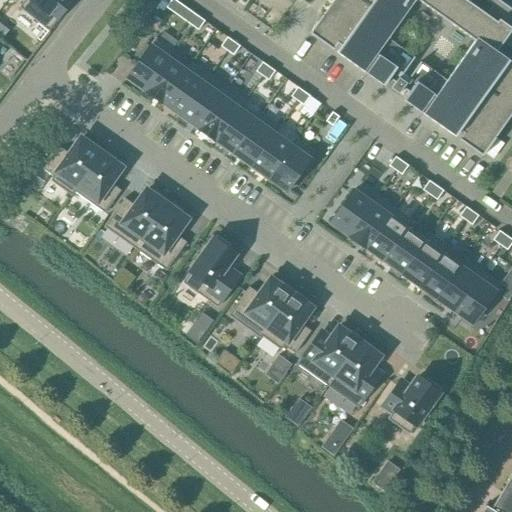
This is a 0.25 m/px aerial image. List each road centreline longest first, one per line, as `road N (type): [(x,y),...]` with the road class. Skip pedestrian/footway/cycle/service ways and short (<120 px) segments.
road 1 (residential): [(41,74),(404,335)]
road 2 (residential): [(193,0),(511,225)]
road 3 (tertiary): [(262,511),(0,301)]
